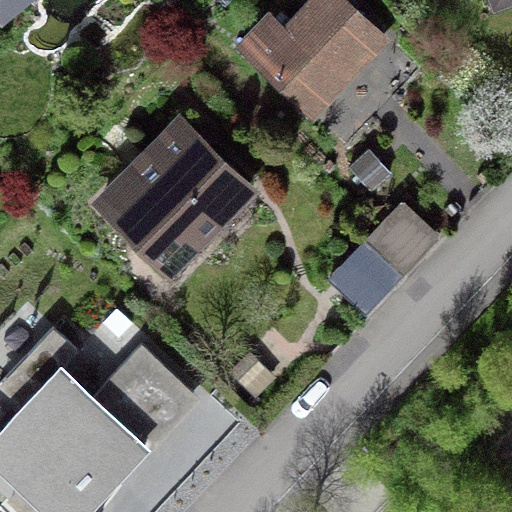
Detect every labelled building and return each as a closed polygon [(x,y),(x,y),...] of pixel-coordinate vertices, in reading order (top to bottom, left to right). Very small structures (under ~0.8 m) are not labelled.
[(0,0),(0,16),(4,21),(25,0),(0,0)] [(268,8),(236,43),(315,117),(391,36),(352,0),(303,0),(283,22),(268,8)] [(511,0),(486,0),(491,13),(511,4),(511,0)] [(259,187),(180,110),(92,200),(171,277),(259,187)] [(443,234),(403,196),(326,276),(367,314),(443,234)] [(82,511),(152,442),(64,355),(0,419),(0,457),(55,511),(82,511)]
